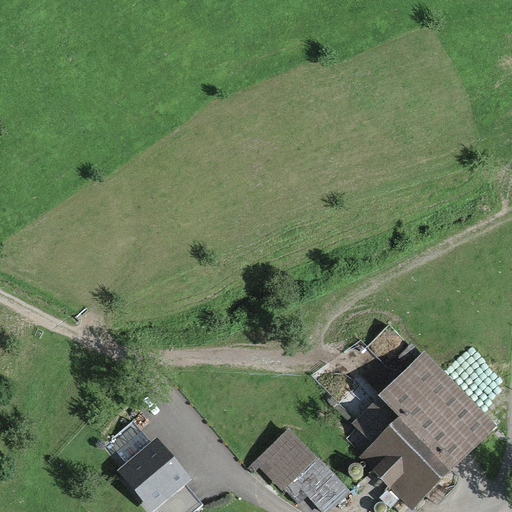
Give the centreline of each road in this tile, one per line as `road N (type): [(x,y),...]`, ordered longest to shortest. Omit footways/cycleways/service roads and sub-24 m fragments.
road 1 (track): [(120,353),(310,362),(324,321),(348,297),(511,209)]
road 2 (track): [(120,353),(284,511)]
road 3 (track): [(0,296),(120,353)]
